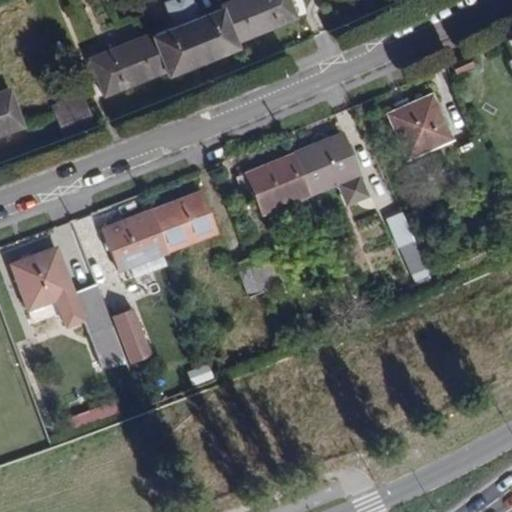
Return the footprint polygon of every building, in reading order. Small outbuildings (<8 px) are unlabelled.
[(183,23),(173,0),(166,0),(161,2),(172,27),(183,23)] [(189,0),(173,0),(183,23),(196,17),(189,0)] [(217,9),(231,43),(293,18),(285,0),(230,0),(216,6),(217,9)] [(183,23),(199,61),(233,47),(231,43),(217,9),(196,17),(183,23)] [(199,61),(183,23),(172,27),(150,37),(164,70),(166,75),(199,61)] [(102,96),(164,70),(150,37),(148,34),(87,59),(102,96)] [(467,57),(451,65),(455,74),(472,67),(467,57)] [(0,133),(20,126),(7,89),(0,91),(0,133)] [(69,98),(81,130),(93,125),(81,93),(69,98)] [(449,139),(430,95),(385,114),(405,158),(449,139)] [(81,130),(69,98),(50,106),(62,137),(81,130)] [(340,134),(293,153),(310,194),(333,185),(337,183),(347,179),(356,175),(340,134)] [(495,178),(479,142),(463,149),(478,185),(495,178)] [(310,194),(293,153),(245,173),(261,214),(310,194)] [(347,179),(337,183),(346,205),(365,197),(356,175),(347,179)] [(198,193),(149,212),(165,252),(213,233),(198,193)] [(117,271),(165,252),(149,212),(102,230),(117,271)] [(420,258),(400,212),(385,218),(405,263),(420,258)] [(261,243),(246,249),(250,257),(264,251),(261,243)] [(72,292),(55,248),(9,264),(26,309),(55,299),(64,325),(81,319),(87,334),(110,325),(95,284),(72,292)] [(264,251),(250,257),(263,290),(267,298),(277,294),(283,292),(266,250),(264,251)] [(246,296),(263,290),(250,257),(233,264),(246,296)] [(433,291),(427,275),(413,281),(419,297),(433,291)] [(285,314),(277,294),(267,298),(275,317),(285,314)] [(139,349),(124,307),(109,312),(125,355),(139,349)]
